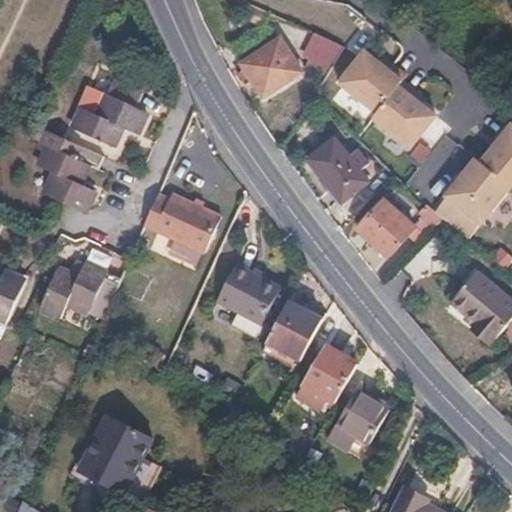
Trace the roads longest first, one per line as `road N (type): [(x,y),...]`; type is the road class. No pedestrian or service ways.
road 1 (secondary): [(165,0),(268,177),(405,359),(511,464)]
road 2 (unknown): [(199,66),(148,190),(85,232)]
